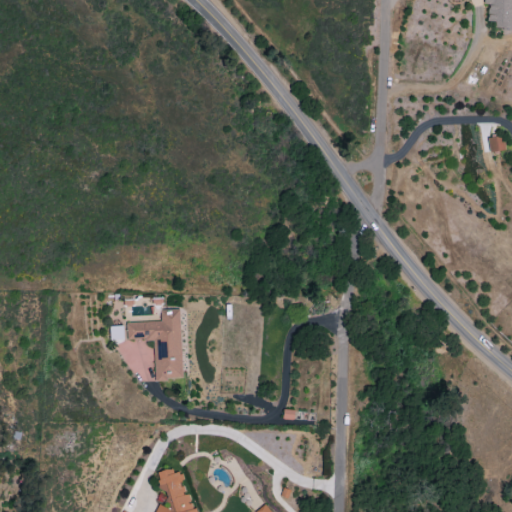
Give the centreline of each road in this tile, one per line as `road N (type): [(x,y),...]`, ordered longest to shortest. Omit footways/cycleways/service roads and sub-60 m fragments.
road 1 (residential): [(338,511),(345,325),(366,208)]
road 2 (tertiary): [(193,0),(324,148),(366,208)]
road 3 (residential): [(372,216),(380,190),(384,0)]
road 4 (tertiary): [(511,369),(372,216)]
